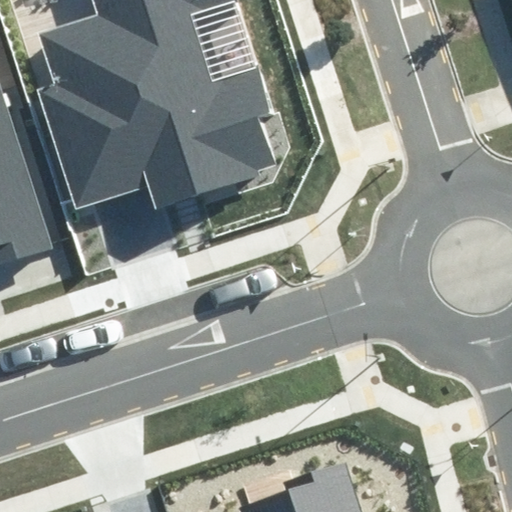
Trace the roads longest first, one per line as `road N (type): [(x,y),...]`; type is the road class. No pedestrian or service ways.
road 1 (residential): [(408,288),(0,420)]
road 2 (tertiary): [(448,172),(393,0)]
road 3 (tertiary): [(408,288),(399,235),(425,187),(448,172)]
